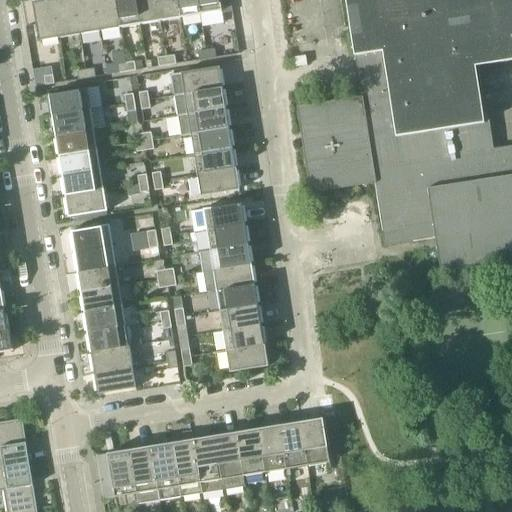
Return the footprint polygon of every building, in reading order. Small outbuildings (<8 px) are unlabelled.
[(38,41),(59,38),(53,0),(47,0),(32,3),(38,41)] [(53,0),(59,38),(80,35),(73,0),(53,0)] [(73,0),(80,35),(100,31),(94,0),(73,0)] [(94,0),(100,31),(120,28),(115,0),(94,0)] [(115,0),(120,28),(140,25),(135,0),(115,0)] [(135,0),(140,25),(160,21),(156,0),(135,0)] [(156,0),(160,21),(180,18),(177,0),(156,0)] [(177,0),(180,18),(200,15),(197,0),(177,0)] [(197,0),(200,15),(222,11),(220,0),(221,0),(197,0)] [(511,0),(345,0),(354,56),(364,54),(371,94),(296,106),(310,193),(375,183),(385,246),(435,238),(441,273),(511,261),(511,145),(488,150),(484,128),(475,67),(511,60),(511,0)] [(215,49),(206,50),(207,59),(216,58),(215,49)] [(207,59),(206,50),(198,52),(199,60),(207,59)] [(174,55),(166,57),(167,66),(176,64),(174,55)] [(167,66),(166,57),(157,58),(159,67),(167,66)] [(126,63),(127,72),(135,71),(134,62),(126,63)] [(127,72),(126,63),(117,65),(118,73),(127,72)] [(219,67),(181,73),(171,75),(175,96),(223,88),(219,67)] [(94,69),(85,70),(87,79),(95,77),(94,69)] [(87,79),(85,70),(77,71),(78,80),(87,79)] [(45,85),(54,84),(53,75),(44,77),(45,85)] [(52,116),(90,110),(87,88),(48,95),(52,116)] [(223,88),(175,96),(178,116),(226,108),(223,88)] [(139,93),(140,101),(149,100),(147,92),(139,93)] [(124,95),(126,104),(134,102),(133,94),(124,95)] [(150,109),(149,100),(140,101),(141,110),(150,109)] [(137,122),(134,102),(126,104),(129,124),(137,122)] [(226,108),(178,116),(181,136),(191,135),(229,128),(226,108)] [(94,130),(90,110),(52,116),(55,136),(94,130)] [(229,128),(191,135),(194,155),(233,148),(229,128)] [(97,150),(94,130),(55,136),(58,156),(97,150)] [(151,132),(142,134),(144,142),(152,141),(151,132)] [(144,142),(142,134),(134,135),(135,144),(144,142)] [(144,142),(146,151),(154,149),(152,141),(144,142)] [(137,152),(146,151),(144,142),(135,144),(137,152)] [(236,169),(233,148),(194,155),(197,175),(236,169)] [(100,170),(97,150),(58,156),(62,176),(100,170)] [(239,190),(236,169),(197,175),(201,196),(239,190)] [(104,190),(100,170),(62,176),(65,196),(104,190)] [(152,174),(153,182),(162,181),(161,172),(152,174)] [(138,183),(139,184),(147,183),(146,175),(137,176),(138,183)] [(163,189),(162,181),(153,182),(155,191),(163,189)] [(140,192),(139,184),(138,183),(126,185),(127,194),(140,192)] [(149,192),(147,183),(139,184),(140,192),(140,193),(149,192)] [(104,190),(65,196),(68,218),(107,211),(104,190)] [(195,233),(206,231),(245,225),(242,203),(192,211),(195,233)] [(74,252),(113,246),(109,225),(70,231),(74,252)] [(248,245),(245,225),(206,231),(210,251),(248,245)] [(170,228),(161,229),(162,238),(171,237),(170,228)] [(157,239),(155,230),(147,232),(148,240),(157,239)] [(172,245),(171,237),(162,238),(164,247),(172,245)] [(158,248),(157,239),(148,240),(149,249),(158,248)] [(252,265),(248,245),(210,251),(213,271),(252,265)] [(116,266),(113,246),(74,252),(77,273),(116,266)] [(255,285),(252,265),(213,271),(216,291),(255,285)] [(119,286),(116,266),(77,273),(81,293),(119,286)] [(173,269),(165,270),(166,279),(175,277),(173,269)] [(166,279),(165,270),(156,272),(158,280),(166,279)] [(372,275),(365,277),(366,284),(373,283),(372,275)] [(176,286),(175,277),(166,279),(168,287),(176,286)] [(168,287),(166,279),(158,280),(159,289),(168,287)] [(216,291),(219,311),(258,305),(255,285),(216,291)] [(81,293),(84,313),(123,307),(119,286),(81,293)] [(183,309),(181,297),(172,298),(174,310),(183,309)] [(261,325),(258,305),(219,311),(223,331),(261,325)] [(126,327),(123,307),(84,313),(87,333),(126,327)] [(176,319),(184,317),(183,309),(174,310),(176,319)] [(0,331),(10,330),(9,328),(7,328),(4,310),(0,310),(0,331)] [(160,312),(161,321),(170,319),(168,311),(160,312)] [(161,321),(160,312),(149,314),(150,323),(161,321)] [(184,317),(176,319),(177,327),(186,326),(184,317)] [(171,328),(170,319),(161,321),(162,329),(171,328)] [(265,345),(261,325),(223,331),(226,352),(265,345)] [(188,337),(186,326),(177,327),(179,339),(188,337)] [(129,347),(126,327),(87,333),(90,353),(129,347)] [(0,353),(13,351),(10,330),(0,331),(0,353)] [(189,349),(188,337),(179,339),(181,350),(189,349)] [(268,366),(265,345),(226,352),(229,373),(268,366)] [(132,367),(129,347),(90,353),(94,373),(132,367)] [(182,359),(191,357),(189,349),(181,350),(182,359)] [(176,360),(175,351),(166,353),(168,361),(176,360)] [(191,357),(182,359),(183,367),(192,366),(191,357)] [(178,368),(176,360),(168,361),(169,370),(178,368)] [(136,388),(132,367),(94,373),(97,394),(136,388)] [(300,422),(307,466),(330,463),(327,446),(339,444),(334,417),(300,422)] [(0,469),(29,464),(22,419),(0,422),(0,469)] [(286,470),(307,466),(300,422),(279,426),(286,470)] [(265,473),(286,470),(279,426),(258,429),(265,473)] [(243,477),(265,473),(258,429),(236,433),(243,477)] [(202,494),(193,440),(191,431),(183,432),(184,441),(172,443),(181,497),(202,494)] [(245,487),(243,477),(236,433),(215,436),(223,490),(245,487)] [(202,494),(223,490),(215,436),(193,440),(202,494)] [(159,501),(181,497),(172,443),(151,447),(159,501)] [(138,504),(159,501),(151,447),(129,450),(136,494),(138,504)] [(114,498),(136,494),(129,450),(107,454),(114,498)] [(0,469),(0,491),(3,491),(6,511),(14,511),(36,508),(29,464),(0,469)]
